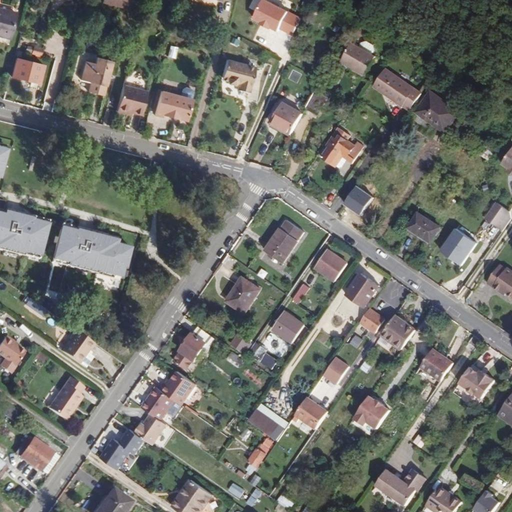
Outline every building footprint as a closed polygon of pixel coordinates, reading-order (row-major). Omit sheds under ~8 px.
[(132,0),(104,0),(130,9),(132,0)] [(261,0),(252,0),(249,8),(257,12),(262,0),(261,0)] [(302,18),(267,0),(264,0),(255,19),(262,22),(262,23),(272,29),(272,27),(279,31),(281,28),(294,35),(302,18)] [(0,35),(9,38),(15,14),(0,9),(0,35)] [(355,69),(366,76),(377,57),(373,55),(375,51),(374,45),(368,41),(362,43),(360,47),(353,43),(342,62),(355,69)] [(81,80),(91,82),(89,92),(103,96),(112,61),(97,57),(96,64),(86,61),(81,80)] [(12,77),(39,83),(44,66),(16,59),(12,77)] [(243,92),(252,67),(226,60),(222,77),(225,78),(224,81),(227,81),(228,84),(234,86),(236,84),(238,85),(237,90),(243,92)] [(256,68),(252,67),(243,92),(249,93),(256,68)] [(366,76),(355,69),(353,72),(364,79),(366,76)] [(374,86),(404,107),(404,106),(411,111),(423,94),(386,69),(374,86)] [(117,110),(127,113),(128,110),(131,112),(142,114),(148,92),(123,85),(117,110)] [(187,121),(192,99),(191,99),(193,92),(191,89),(185,88),(182,90),(180,96),(160,91),(154,115),(163,117),(163,115),(187,121)] [(319,115),(329,98),(316,91),(307,108),(319,115)] [(460,112),(431,92),(417,112),(446,132),(460,112)] [(291,135),(303,114),(284,103),(272,124),(291,135)] [(242,144),(253,147),(259,121),(247,119),(242,144)] [(327,146),(331,148),(340,135),(342,136),(347,140),(351,135),(340,128),(327,146)] [(348,160),(351,156),(357,147),(356,146),(347,140),(342,136),(340,135),(331,148),(324,158),(337,167),(338,167),(344,157),(348,160)] [(357,147),(351,156),(356,159),(364,147),(358,142),(356,146),(357,147)] [(511,150),(503,164),(510,169),(509,171),(511,172),(511,150)] [(348,160),(344,157),(338,167),(340,168),(343,168),(348,160)] [(511,212),(499,203),(487,219),(499,228),(511,212)] [(6,208),(0,206),(0,243),(7,245),(8,243),(17,245),(17,247),(27,250),(28,245),(43,249),(50,217),(35,213),(36,210),(26,207),(25,210),(17,208),(17,209),(7,206),(6,208)] [(441,228),(419,213),(409,228),(431,243),(441,228)] [(79,223),(62,220),(55,252),(68,255),(67,258),(79,261),(80,259),(90,261),(90,264),(99,266),(100,263),(124,269),(126,259),(128,260),(133,239),(118,236),(119,232),(108,229),(108,227),(97,224),(96,227),(89,225),(89,228),(78,225),(79,223)] [(284,264),(305,233),(287,221),(265,251),(284,264)] [(475,248),(455,234),(442,251),(462,266),(475,248)] [(328,250),(316,268),(336,282),(348,264),(328,250)] [(511,296),(511,270),(509,268),(507,270),(501,266),(489,283),(502,292),(503,290),(508,294),(511,296)] [(365,309),(380,286),(362,274),(351,289),(354,291),(349,298),(365,309)] [(243,278),(232,294),(234,296),(229,303),(245,314),(261,290),(243,278)] [(302,300),(310,289),(304,284),(296,296),(302,300)] [(41,306),(30,299),(26,305),(37,312),(41,306)] [(47,311),(41,306),(37,312),(43,317),(47,311)] [(386,320),(370,310),(361,323),(377,334),(386,320)] [(285,312),(273,330),(293,343),(305,325),(285,312)] [(383,336),(403,350),(405,348),(417,331),(396,316),(383,336)] [(195,361),(211,338),(197,328),(188,342),(185,340),(183,341),(182,343),(182,345),(184,346),(181,351),(181,352),(174,361),(187,370),(194,360),(195,361)] [(92,361),(94,358),(94,356),(91,354),(91,355),(87,353),(89,350),(90,351),(95,344),(75,330),(70,338),(71,338),(62,352),(85,368),(91,360),(92,361)] [(351,344),(360,348),(363,338),(354,335),(351,344)] [(19,348),(12,343),(13,342),(6,337),(0,345),(0,354),(16,366),(25,352),(19,348)] [(251,346),(245,342),(239,350),(245,354),(251,346)] [(262,346),(258,343),(251,354),(255,357),(262,346)] [(255,357),(273,370),(279,361),(267,353),(268,350),(262,346),(255,357)] [(405,348),(403,350),(398,358),(403,362),(410,352),(405,348)] [(455,364),(434,349),(421,367),(442,382),(455,364)] [(240,357),(233,352),(227,359),(239,368),(243,363),(238,359),(240,357)] [(339,385),(350,365),(335,356),(323,376),(339,385)] [(46,364),(40,359),(37,363),(43,368),(46,364)] [(364,361),(360,369),(368,373),(372,365),(364,361)] [(482,371),(474,365),(472,367),(480,373),(482,371)] [(480,373),(472,367),(461,383),(468,389),(468,391),(473,394),(476,394),(483,399),(496,380),(487,374),(485,377),(480,373)] [(161,391),(174,401),(182,406),(196,385),(178,373),(172,381),(169,385),(167,383),(161,391)] [(83,397),(79,395),(84,387),(70,378),(49,409),(64,419),(74,405),(76,407),(83,397)] [(160,421),(174,401),(161,391),(156,388),(142,409),(151,415),(160,421)] [(511,420),(511,396),(501,412),(511,420)] [(371,397),(355,419),(365,426),(368,422),(378,429),(391,411),(384,406),(385,405),(378,400),(377,401),(371,397)] [(317,429),(329,412),(309,398),(297,414),(317,429)] [(8,405),(2,414),(13,422),(19,413),(8,405)] [(76,407),(74,405),(64,419),(66,421),(76,407)] [(249,421),(277,441),(285,430),(257,410),(249,421)] [(511,420),(501,412),(498,416),(511,425),(511,420)] [(167,426),(160,421),(151,415),(143,426),(142,425),(135,434),(152,446),(167,426)] [(421,447),(427,440),(419,434),(413,441),(421,447)] [(274,442),(267,438),(263,445),(269,449),(274,442)] [(16,453),(41,471),(53,453),(34,439),(26,450),(20,447),(16,453)] [(249,453),(262,462),(267,454),(258,448),(255,453),(251,450),(249,453)] [(257,469),(262,462),(249,453),(247,455),(251,458),(248,463),(257,469)] [(406,482),(388,470),(377,486),(407,506),(418,490),(419,491),(427,479),(414,470),(406,482)] [(477,488),(481,479),(465,472),(461,482),(477,488)] [(256,486),(261,477),(256,474),(251,482),(256,486)] [(202,511),(214,496),(192,481),(173,507),(180,511),(202,511)] [(233,482),(228,490),(240,498),(245,490),(233,482)] [(456,511),(463,502),(441,486),(427,506),(436,511),(456,511)] [(247,502),(253,506),(263,492),(257,488),(247,502)] [(124,511),(132,503),(112,489),(96,511),(124,511)] [(486,489),(473,508),(479,511),(493,511),(502,500),(486,489)] [(292,502),(284,497),(280,503),(287,509),(292,502)]
